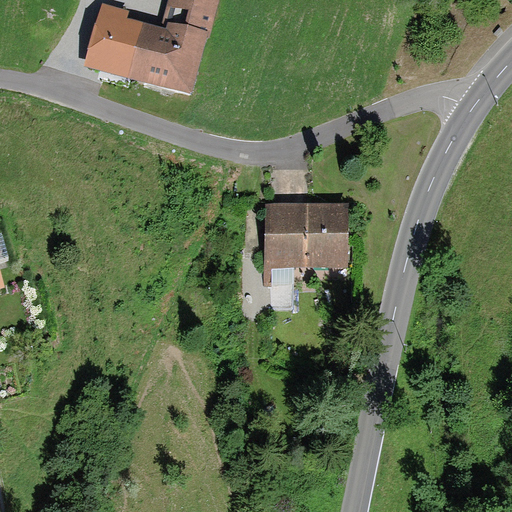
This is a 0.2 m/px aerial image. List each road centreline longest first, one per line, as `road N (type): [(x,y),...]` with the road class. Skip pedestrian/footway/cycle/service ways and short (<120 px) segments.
road 1 (residential): [(472,109),(425,95),(309,137),(216,147),(0,78)]
road 2 (tertiary): [(472,109),(415,228),(353,511)]
